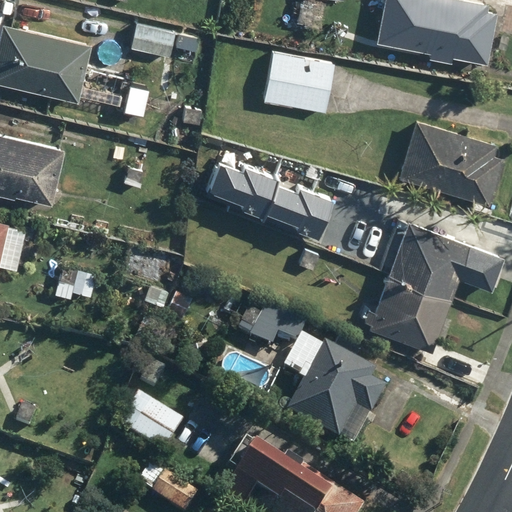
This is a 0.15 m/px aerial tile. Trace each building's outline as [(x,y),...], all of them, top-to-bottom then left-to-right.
[(294,0),(293,21),(314,23),(316,0),(294,0)] [(492,0),(387,0),(380,38),(433,49),(432,55),(455,60),(456,53),(490,60),(500,9),(491,7),(492,0)] [(95,34),(3,14),(0,29),(0,81),(81,99),(95,34)] [(178,26),(135,19),(130,45),(173,52),(178,26)] [(240,43),(222,40),(216,85),(234,88),(240,43)] [(273,47),(272,56),(257,54),(252,83),(267,85),(265,95),(327,105),(335,58),(273,47)] [(511,141),(420,113),(402,175),(493,202),(511,141)] [(69,141),(0,125),(0,188),(55,201),(69,141)] [(239,140),(203,130),(197,153),(232,163),(239,140)] [(151,159),(131,156),(127,186),(147,188),(151,159)] [(398,216),(274,167),(256,213),(379,262),(398,216)] [(10,220),(11,216),(0,213),(0,272),(3,258),(18,262),(27,224),(10,220)] [(481,241),(411,215),(371,323),(434,346),(462,272),(469,275),(481,241)] [(327,249),(293,234),(283,256),(317,271),(327,249)] [(511,257),(495,286),(509,294),(511,288),(511,257)] [(78,266),(79,260),(58,259),(57,292),(75,293),(75,287),(95,288),(96,267),(78,266)] [(196,292),(172,285),(165,309),(188,317),(196,292)] [(278,332),(304,338),(308,319),(268,309),(260,341),(275,345),(278,332)] [(156,321),(117,310),(110,333),(149,344),(156,321)] [(370,352),(366,359),(330,337),(288,407),(355,447),(391,387),(374,377),(384,360),(370,352)] [(160,389),(155,385),(168,367),(156,359),(114,419),(164,454),(186,422),(153,399),(160,389)] [(197,377),(177,366),(164,390),(185,401),(197,377)] [(227,494),(250,508),(253,502),(270,511),(363,511),(369,502),(259,438),(227,494)]
